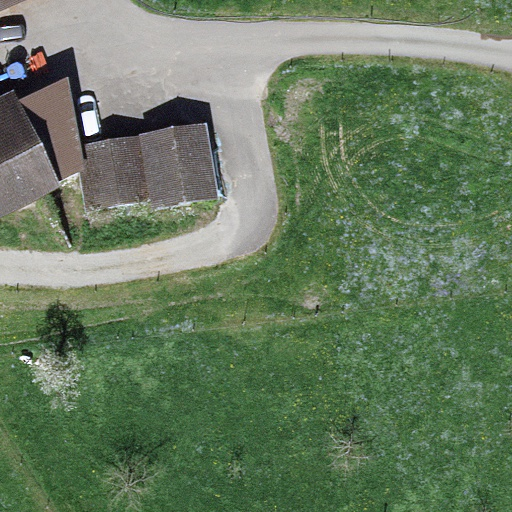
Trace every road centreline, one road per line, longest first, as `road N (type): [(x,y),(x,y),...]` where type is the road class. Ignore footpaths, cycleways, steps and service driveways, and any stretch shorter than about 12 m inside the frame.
road 1 (track): [(511,51),(375,47),(182,57),(118,32),(98,0)]
road 2 (track): [(0,262),(78,273),(193,257),(237,229),(243,171),(234,54)]
